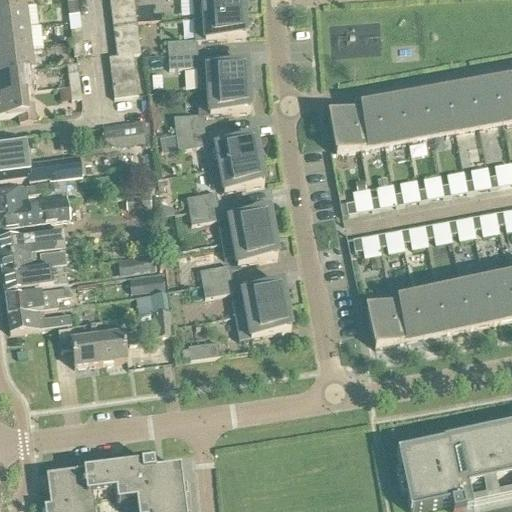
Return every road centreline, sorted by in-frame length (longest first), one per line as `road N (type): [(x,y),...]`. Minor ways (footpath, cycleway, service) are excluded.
road 1 (residential): [(283,110),(334,403)]
road 2 (residential): [(283,110),(511,69)]
road 3 (residential): [(0,450),(199,424)]
road 4 (residential): [(334,403),(511,371)]
road 5 (residential): [(199,424),(334,403)]
